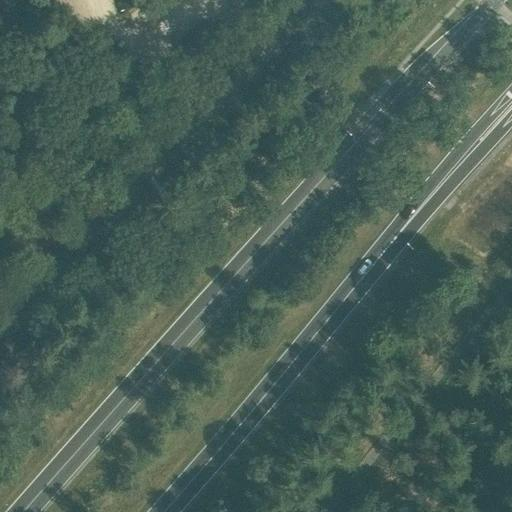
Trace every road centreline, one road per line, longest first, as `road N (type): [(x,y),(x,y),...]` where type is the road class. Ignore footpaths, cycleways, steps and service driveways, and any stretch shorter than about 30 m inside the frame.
road 1 (primary): [(498,0),(24,511)]
road 2 (primary): [(176,511),(511,115)]
road 3 (unclassified): [(0,329),(166,147)]
road 4 (unclassified): [(166,147),(0,6)]
road 5 (unclassified): [(166,147),(313,0)]
